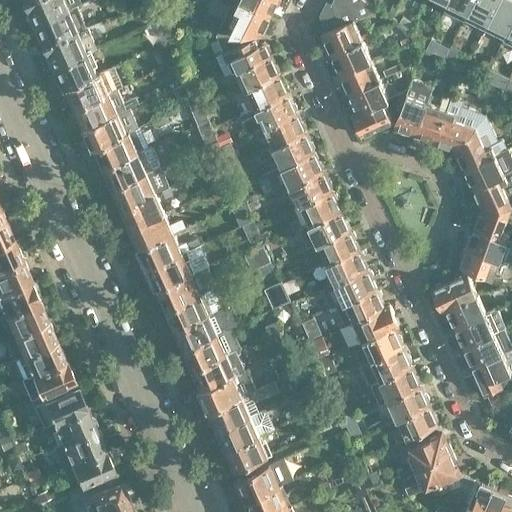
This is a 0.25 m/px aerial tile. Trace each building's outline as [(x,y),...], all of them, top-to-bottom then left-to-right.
[(79,0),(27,0),(32,10),(30,13),(32,18),(36,19),(36,20),(70,6),(80,2),(79,0)] [(151,0),(157,13),(150,16),(153,21),(162,17),(160,13),(167,0),(166,0),(151,0)] [(219,33),(229,33),(235,33),(264,33),(268,25),(267,21),(270,14),(241,0),(224,0),(233,5),(219,33)] [(242,0),(270,14),(275,5),(279,5),(280,0),(242,0)] [(326,1),(320,15),(327,30),(345,22),(353,18),(354,19),(376,10),(380,8),(370,0),(333,0),(331,4),(326,1)] [(450,0),(469,9),(473,0),(450,0)] [(473,0),(469,9),(482,15),(478,23),(479,24),(474,34),(480,37),(488,19),(497,0),(473,0)] [(511,0),(497,0),(488,19),(501,25),(487,55),(494,58),(508,29),(509,29),(511,21),(511,0)] [(70,6),(36,20),(38,23),(37,28),(39,32),(42,34),(46,42),(79,28),(70,6)] [(413,22),(402,17),(398,25),(409,30),(413,22)] [(327,30),(323,32),(324,34),(322,38),(325,43),(329,45),(332,52),(363,38),(354,19),(353,18),(345,22),(327,30)] [(99,19),(79,28),(46,42),(51,52),(49,56),(51,61),(55,62),(56,64),(97,46),(91,32),(102,27),(99,19)] [(408,34),(414,40),(423,48),(425,50),(429,40),(410,31),(408,34)] [(186,39),(178,35),(174,44),(182,48),(186,39)] [(223,50),(227,59),(232,70),(238,67),(271,53),(270,52),(271,48),(269,44),(265,42),(265,41),(259,43),(255,35),(240,42),(240,43),(223,50)] [(408,36),(400,40),(402,45),(410,41),(408,36)] [(363,38),(332,52),(336,61),(334,65),(338,73),(372,58),(363,38)] [(174,44),(162,49),(168,62),(179,57),(174,44)] [(459,49),(451,45),(447,53),(446,56),(453,60),(459,49)] [(89,50),(56,64),(57,66),(55,70),(58,75),(62,76),(66,86),(101,71),(100,70),(98,71),(89,50)] [(437,55),(425,50),(419,62),(423,64),(434,59),(437,55)] [(271,53),(238,67),(225,74),(228,80),(242,74),(247,87),(280,72),(279,72),(280,68),(279,64),(274,62),(271,53)] [(372,58),(338,73),(342,82),(346,84),(349,90),(380,77),(372,58)] [(477,71),(485,76),(489,68),(492,63),(483,59),(477,71)] [(399,60),(384,66),(387,73),(397,69),(402,67),(399,60)] [(485,76),(484,79),(493,84),(499,73),(489,68),(485,76)] [(101,71),(66,86),(69,85),(72,93),(71,97),(73,102),(77,103),(77,104),(110,90),(101,71)] [(280,72),(247,87),(256,106),(288,92),(288,91),(289,87),(287,83),(284,81),(280,72)] [(402,104),(394,125),(404,129),(406,132),(411,134),(414,132),(427,100),(433,83),(413,75),(406,92),(402,104)] [(380,77),(349,90),(354,100),(352,104),(356,112),(389,97),(380,77)] [(191,78),(176,85),(185,104),(200,97),(191,78)] [(481,88),(478,95),(494,101),(497,94),(481,88)] [(110,90),(77,104),(78,107),(77,110),(78,114),(82,116),(86,125),(118,111),(119,111),(140,102),(136,93),(115,102),(110,90)] [(288,92),(256,106),(242,113),(245,119),(252,116),(258,127),(264,125),(265,126),(297,111),(296,110),(298,106),(296,102),(292,101),(288,92)] [(397,97),(402,104),(406,92),(397,97)] [(447,108),(435,140),(444,144),(446,147),(453,150),(476,125),(484,114),(463,106),(465,101),(451,95),(447,108)] [(389,97),(356,112),(353,113),(362,133),(364,133),(367,134),(372,132),(374,129),(393,120),(384,100),(390,98),(389,97)] [(427,100),(414,132),(417,134),(418,137),(424,139),(427,137),(435,140),(447,108),(427,100)] [(203,103),(209,118),(216,115),(210,101),(203,103)] [(118,111),(86,125),(83,126),(84,128),(84,131),(86,136),(89,137),(93,146),(129,130),(129,129),(128,130),(119,111),(118,111)] [(297,111),(265,126),(256,130),(260,138),(269,134),(274,145),(306,130),(305,129),(307,126),(305,121),(301,120),(297,111)] [(476,125),(453,150),(457,158),(461,159),(465,167),(506,147),(507,147),(502,137),(496,139),(484,114),(476,125)] [(167,115),(151,122),(154,128),(170,122),(167,115)] [(198,125),(207,144),(214,140),(217,139),(216,137),(208,120),(198,125)] [(129,130),(93,146),(93,147),(97,145),(101,154),(100,157),(102,161),(105,163),(105,164),(138,150),(147,146),(139,126),(129,130)] [(306,130),(274,145),(262,150),(265,156),(276,151),(282,164),(314,149),(314,148),(316,145),(314,141),(310,139),(306,130)] [(217,139),(214,140),(218,147),(222,145),(232,141),(233,140),(229,131),(216,137),(217,139)] [(240,160),(232,141),(222,145),(231,164),(240,160)] [(511,159),(506,147),(465,167),(469,175),(467,179),(470,184),(474,185),(474,186),(511,168),(511,159)] [(314,149),(282,164),(266,172),(269,179),(286,172),(291,184),(323,169),(323,168),(324,165),(323,160),(319,159),(314,149)] [(138,150),(105,164),(110,174),(109,177),(111,182),(114,182),(115,184),(147,170),(138,150)] [(245,170),(241,160),(231,165),(235,174),(245,170)] [(147,170),(115,184),(116,187),(115,189),(117,194),(120,195),(124,204),(156,190),(172,183),(163,163),(147,170)] [(511,168),(474,186),(478,195),(476,199),(479,207),(511,204),(511,168)] [(323,169),(291,184),(300,202),(332,188),(332,187),(333,184),(331,180),(328,178),(323,169)] [(164,187),(168,197),(185,190),(181,180),(164,187)] [(332,188),(300,202),(309,223),(341,208),(337,200),(339,197),(337,192),(333,190),(332,188)] [(156,190),(124,204),(128,214),(127,217),(129,222),(132,223),(133,225),(165,211),(156,190)] [(254,194),(247,197),(249,203),(257,199),(254,194)] [(260,207),(257,199),(249,203),(248,203),(251,211),(260,207)] [(233,207),(237,215),(250,210),(246,201),(233,207)] [(511,206),(511,204),(479,207),(477,215),(478,218),(475,227),(507,239),(508,238),(507,237),(510,230),(504,227),(511,206)] [(341,208),(309,223),(318,242),(350,228),(346,219),(348,216),(346,212),(342,210),(341,208)] [(165,211),(133,225),(134,227),(133,229),(135,235),(138,236),(141,244),(137,246),(138,246),(174,230),(185,225),(182,218),(171,223),(165,211)] [(303,225),(299,217),(289,222),(292,230),(303,225)] [(5,218),(0,219),(0,244),(14,238),(10,229),(11,227),(9,221),(6,220),(5,218)] [(255,222),(242,227),(248,242),(261,236),(255,222)] [(469,245),(468,246),(500,259),(505,246),(511,249),(511,241),(475,227),(472,235),(469,236),(467,242),(469,245)] [(350,228),(318,242),(327,261),(359,247),(355,239),(356,235),(354,231),(350,229),(350,228)] [(174,230),(138,246),(139,250),(138,252),(140,258),(143,259),(146,266),(183,250),(201,242),(199,236),(182,243),(180,244),(174,230)] [(14,238),(0,244),(0,267),(22,258),(22,256),(23,254),(20,248),(18,247),(14,238)] [(280,250),(276,241),(267,245),(270,254),(280,250)] [(264,244),(248,251),(254,267),(271,260),(264,244)] [(466,268),(473,270),(493,278),(500,259),(468,246),(468,247),(465,247),(463,253),(464,257),(462,265),(467,267),(466,268)] [(359,248),(359,247),(327,261),(336,281),(367,266),(364,258),(365,255),(363,250),(359,248)] [(183,250),(146,266),(150,275),(150,278),(152,283),(155,284),(156,287),(192,271),(183,250)] [(0,292),(32,279),(28,269),(29,266),(26,260),(23,260),(22,258),(0,267),(0,292)] [(271,261),(257,268),(260,276),(275,269),(271,261)] [(299,264),(286,270),(289,278),(302,272),(299,264)] [(368,269),(367,266),(336,281),(341,291),(321,300),(325,308),(345,300),(376,286),(372,278),(374,275),(372,270),(368,269)] [(192,271),(156,287),(159,286),(163,295),(163,298),(165,303),(167,304),(168,305),(201,291),(192,271)] [(478,292),(467,273),(444,283),(441,282),(436,284),(435,287),(432,288),(441,308),(447,306),(478,292)] [(292,277),(283,281),(288,292),(297,288),(292,277)] [(36,280),(32,279),(0,292),(0,315),(5,314),(41,298),(37,288),(38,285),(36,280)] [(283,282),(272,286),(277,297),(287,293),(283,282)] [(212,286),(201,291),(168,305),(169,308),(168,310),(171,316),(173,317),(177,326),(209,311),(221,306),(212,286)] [(354,320),(385,305),(381,297),(383,293),(381,289),(377,288),(376,286),(345,300),(337,304),(346,323),(354,320)] [(478,292),(447,306),(450,314),(449,318),(451,322),(455,323),(455,325),(486,311),(478,292)] [(41,298),(5,314),(13,333),(46,318),(42,310),(44,306),(41,298)] [(364,340),(394,326),(394,325),(400,323),(390,303),(385,305),(354,320),(364,340)] [(209,311),(177,326),(181,335),(180,338),(183,343),(185,345),(186,346),(218,332),(213,319),(228,313),(225,305),(209,311)] [(486,311),(455,325),(459,333),(458,337),(460,342),(464,344),(495,331),(506,326),(496,307),(486,311)] [(46,318),(13,333),(22,354),(55,339),(51,330),(53,326),(51,321),(47,320),(46,318)] [(279,319),(266,325),(269,333),(282,327),(279,319)] [(301,324),(308,338),(318,333),(312,319),(301,324)] [(296,322),(290,325),(295,337),(302,334),(296,322)] [(364,340),(363,340),(352,345),(355,353),(366,348),(371,359),(403,345),(402,343),(404,340),(402,335),(397,333),(394,326),(364,340)] [(511,339),(506,326),(495,331),(464,344),(468,353),(467,357),(469,362),(473,363),(473,364),(504,350),(511,346),(511,339)] [(218,332),(186,346),(187,348),(186,351),(188,356),(191,357),(194,365),(227,351),(218,332)] [(312,341),(319,356),(329,351),(323,336),(312,341)] [(55,339),(22,354),(14,358),(22,377),(31,373),(67,357),(63,348),(59,347),(55,339)] [(371,359),(362,363),(370,382),(380,378),(411,364),(411,362),(413,359),(410,354),(407,353),(403,345),(371,359)] [(234,348),(227,351),(194,365),(196,368),(195,371),(197,375),(199,377),(203,386),(236,372),(243,369),(234,348)] [(511,368),(504,350),(473,364),(476,371),(473,374),(476,380),(481,380),(486,392),(489,391),(494,401),(499,393),(503,386),(511,372),(511,368)] [(67,357),(31,373),(22,378),(31,398),(76,378),(75,375),(77,372),(75,367),(71,366),(67,357)] [(322,361),(328,374),(337,370),(331,357),(322,361)] [(233,373),(203,386),(199,388),(203,397),(201,400),(203,405),(207,406),(208,408),(212,407),(212,408),(243,394),(237,381),(263,370),(259,362),(243,369),(236,372),(236,373),(234,374),(233,373)] [(411,364),(380,378),(389,398),(420,384),(420,382),(422,379),(419,374),(416,373),(411,364)] [(320,383),(328,380),(323,370),(315,373),(320,383)] [(329,380),(334,391),(342,387),(337,376),(329,380)] [(243,394),(212,408),(215,415),(214,418),(216,423),(219,424),(220,427),(251,413),(247,404),(280,389),(280,388),(276,379),(243,393),(243,394)] [(83,393),(78,383),(46,398),(44,392),(31,398),(43,424),(53,420),(53,421),(88,405),(87,403),(88,400),(85,395),(83,393)] [(420,384),(389,398),(398,418),(429,403),(428,401),(430,398),(428,394),(425,392),(420,384)] [(511,390),(503,386),(499,393),(507,397),(508,398),(511,390)] [(499,393),(494,401),(500,405),(505,409),(511,399),(508,398),(507,397),(499,393)] [(339,404),(345,417),(355,413),(349,400),(339,404)] [(429,403),(398,418),(406,435),(408,435),(409,436),(436,423),(437,424),(438,423),(437,421),(439,418),(437,413),(433,411),(429,403)] [(88,405),(53,421),(56,428),(51,430),(57,444),(62,442),(99,425),(94,416),(92,415),(88,405)] [(251,413),(220,427),(221,428),(219,431),(222,436),(225,437),(229,446),(260,433),(265,431),(273,427),(264,407),(251,413)] [(355,413),(345,417),(350,429),(360,425),(355,413)] [(379,426),(383,434),(394,429),(391,421),(379,426)] [(99,425),(62,442),(57,444),(62,457),(47,464),(50,471),(71,462),(106,447),(102,438),(103,434),(99,425)] [(441,431),(407,445),(408,447),(409,446),(417,466),(453,451),(451,444),(446,441),(441,431)] [(12,445),(7,433),(0,436),(0,444),(2,449),(12,445)] [(260,433),(229,446),(233,456),(231,458),(234,463),(237,465),(238,467),(242,465),(243,466),(269,454),(260,433)] [(15,444),(21,459),(30,455),(24,440),(15,444)] [(106,447),(71,462),(79,479),(81,483),(115,468),(111,458),(112,455),(110,449),(107,448),(106,447)] [(432,487),(460,476),(461,475),(455,462),(456,458),(453,451),(417,466),(423,480),(405,487),(408,494),(425,488),(426,490),(432,487)] [(21,464),(17,454),(8,459),(12,468),(21,464)] [(272,460),(238,476),(239,478),(237,482),(240,488),(243,489),(247,498),(282,483),(272,460)] [(338,467),(328,472),(331,480),(342,475),(338,467)] [(366,478),(361,467),(346,473),(353,489),(359,486),(366,478)] [(370,472),(375,482),(381,480),(377,469),(370,472)] [(31,483),(28,476),(18,480),(21,487),(31,483)] [(443,492),(463,484),(460,476),(432,487),(443,492)] [(88,497),(87,498),(90,503),(86,504),(89,511),(104,511),(130,501),(129,499),(130,495),(128,490),(125,489),(120,479),(86,494),(88,497)] [(475,479),(466,501),(473,504),(492,511),(511,511),(511,494),(482,481),(481,482),(475,479)] [(282,483),(247,498),(248,499),(246,503),(248,508),(252,509),(253,511),(271,511),(291,503),(282,483)] [(51,497),(48,489),(38,493),(42,501),(51,497)] [(42,506),(38,496),(26,502),(30,511),(42,506)] [(130,501),(104,511),(137,511),(134,510),(130,501)] [(294,511),(291,503),(271,511),(294,511)]
